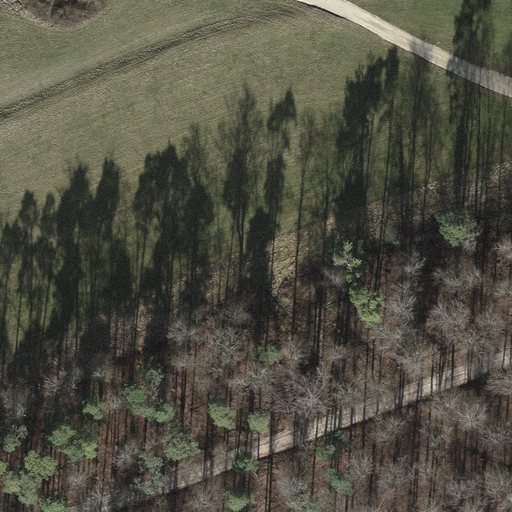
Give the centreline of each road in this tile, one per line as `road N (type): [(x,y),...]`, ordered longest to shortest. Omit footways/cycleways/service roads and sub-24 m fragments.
road 1 (track): [(75,511),(511,357)]
road 2 (track): [(307,0),(511,85)]
